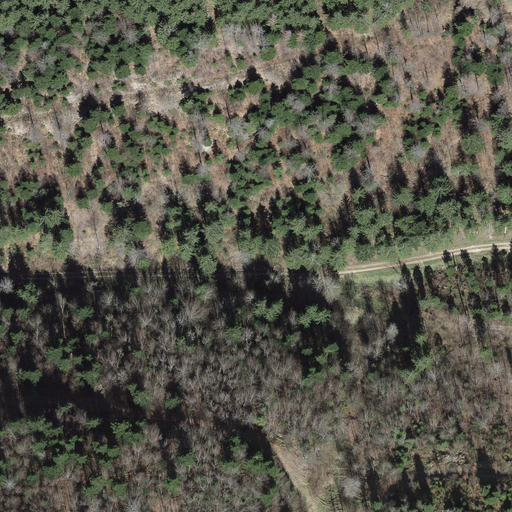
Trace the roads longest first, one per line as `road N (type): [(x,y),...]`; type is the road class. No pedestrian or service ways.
road 1 (track): [(0,275),(299,273),(511,249)]
road 2 (track): [(426,0),(385,30),(326,50),(0,123)]
road 3 (track): [(0,402),(97,409),(253,438),(278,454),(311,511)]
road 4 (track): [(357,511),(382,490),(424,474),(511,472)]
